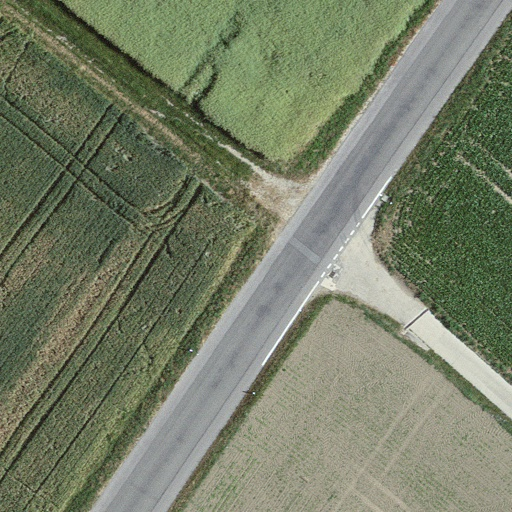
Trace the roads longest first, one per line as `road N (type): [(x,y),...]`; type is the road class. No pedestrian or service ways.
road 1 (tertiary): [(486,0),(124,511)]
road 2 (track): [(317,232),(511,404)]
